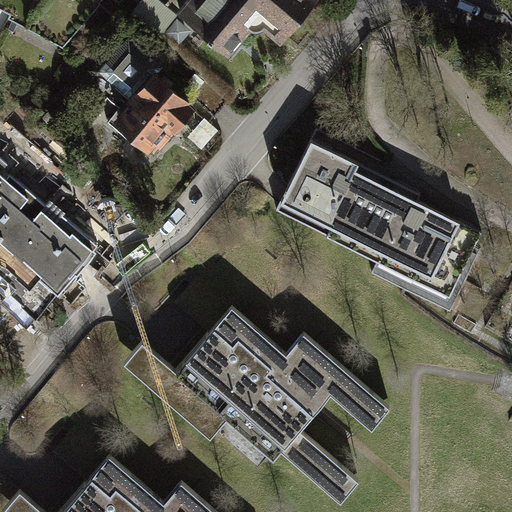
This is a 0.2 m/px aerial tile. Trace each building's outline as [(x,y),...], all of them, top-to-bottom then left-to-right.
[(0,0),(0,5),(11,11),(9,15),(63,43),(98,0),(99,0),(111,11),(119,3),(115,0),(0,0)] [(260,25),(264,21),(282,37),(313,0),(185,0),(179,8),(226,48),(247,23),(251,25),(256,26),(260,25)] [(129,37),(99,70),(133,100),(154,75),(162,67),(129,37)] [(133,100),(119,117),(154,147),(190,105),(154,75),(133,100)] [(204,79),(192,94),(215,114),(227,99),(204,79)] [(307,137),(272,207),(374,259),(368,271),(446,310),(477,249),(470,245),(477,231),(413,198),(416,192),(307,137)] [(0,290),(5,295),(0,300),(0,302),(25,324),(96,243),(61,212),(55,219),(41,206),(45,202),(9,171),(6,175),(0,170),(0,167),(7,160),(0,154),(0,290)] [(138,337),(120,358),(184,413),(200,395),(269,455),(277,446),(316,480),(334,460),(295,426),(327,389),(347,407),(365,387),(300,330),(282,351),(227,303),(172,367),(138,337)] [(46,511),(16,486),(0,504),(0,509),(3,511),(215,511),(177,479),(159,498),(105,452),(53,511),(46,511)]
